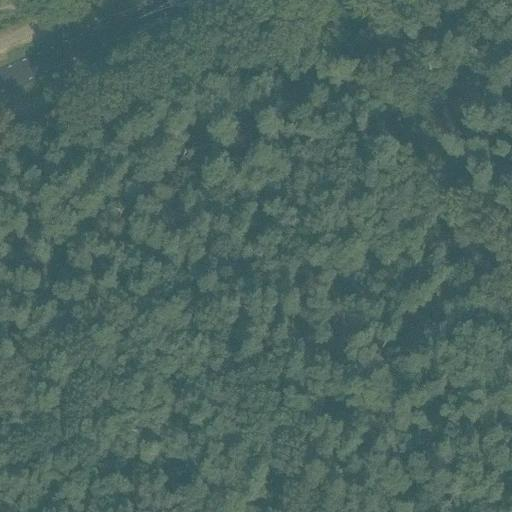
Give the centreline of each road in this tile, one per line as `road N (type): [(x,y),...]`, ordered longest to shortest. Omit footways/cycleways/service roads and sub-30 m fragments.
road 1 (track): [(425,191),(316,183),(159,252),(133,275),(86,347),(0,384)]
road 2 (track): [(511,315),(291,0)]
road 3 (tertiary): [(0,84),(148,14)]
